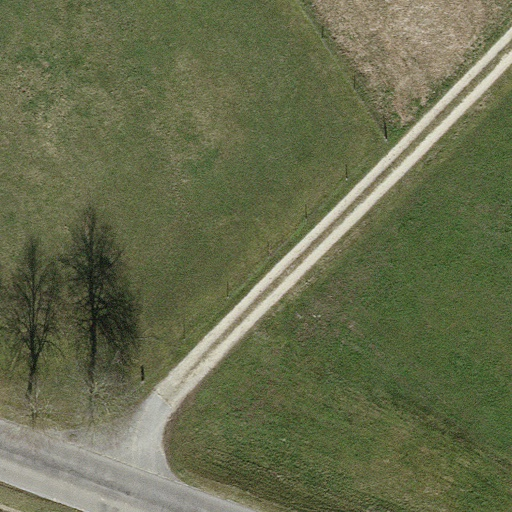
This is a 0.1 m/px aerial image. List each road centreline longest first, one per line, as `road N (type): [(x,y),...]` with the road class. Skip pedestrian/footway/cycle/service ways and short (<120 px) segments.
road 1 (track): [(511,44),(95,480)]
road 2 (tertiary): [(178,511),(0,448)]
